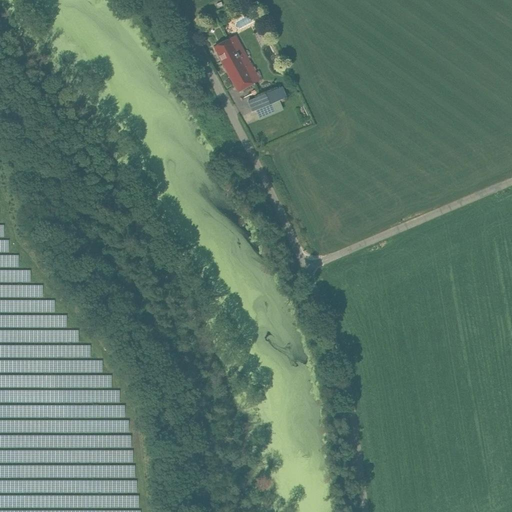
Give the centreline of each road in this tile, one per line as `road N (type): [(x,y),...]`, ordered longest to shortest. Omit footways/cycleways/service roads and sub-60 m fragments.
road 1 (unclassified): [(305,267),(166,0)]
road 2 (unclassified): [(364,511),(346,381),(305,267)]
road 3 (unclassified): [(305,267),(511,180)]
